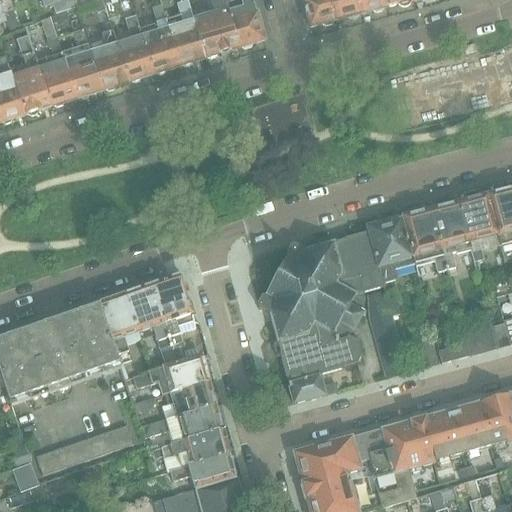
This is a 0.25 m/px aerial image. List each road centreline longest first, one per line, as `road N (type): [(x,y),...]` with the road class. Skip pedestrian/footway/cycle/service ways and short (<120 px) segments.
road 1 (unclassified): [(205,241),(511,151)]
road 2 (unclassified): [(294,66),(0,161)]
road 3 (residential): [(260,444),(511,370)]
road 4 (unclassified): [(511,11),(294,66)]
road 5 (unclassified): [(0,312),(205,241)]
road 6 (residential): [(260,444),(205,241)]
